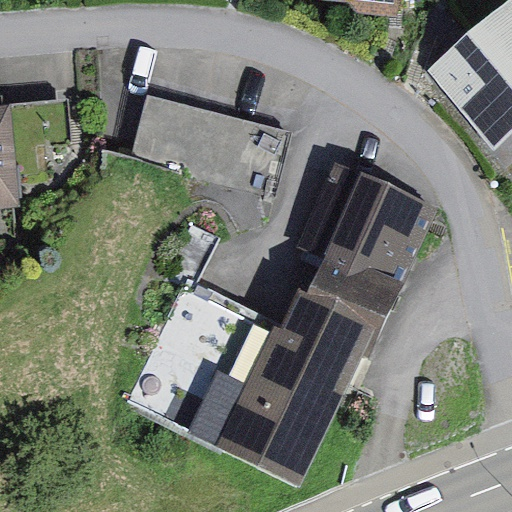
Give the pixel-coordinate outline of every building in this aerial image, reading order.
[(394,0),(286,0),(285,19),(392,29),(394,0)] [(511,6),(435,71),(506,157),(511,151),(511,6)] [(303,138),(163,96),(148,144),(288,186),(303,138)] [(10,107),(0,109),(0,211),(27,207),(10,107)] [(447,203),(343,164),(316,236),(419,275),(447,203)] [(406,295),(318,256),(231,452),(320,491),(406,295)]
